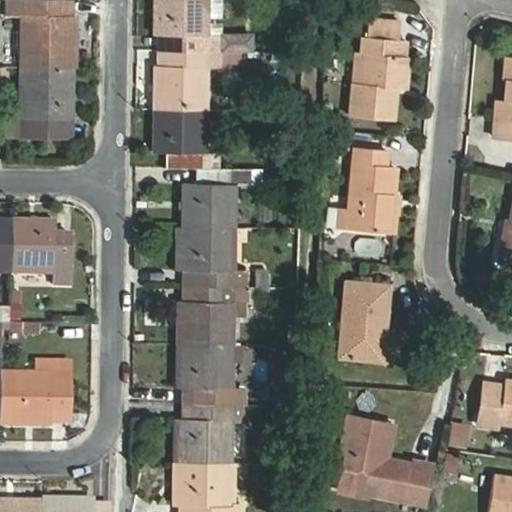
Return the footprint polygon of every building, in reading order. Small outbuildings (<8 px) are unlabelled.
[(8,0),(9,15),(21,15),(21,68),(74,69),(74,11),(64,11),(64,1),(40,0),(8,0)] [(156,0),(156,34),(159,34),(169,34),(168,50),(223,51),(251,51),(251,35),(209,35),(209,0),(156,0)] [(74,1),(64,1),(64,11),(74,11),(74,1)] [(356,52),(350,114),(394,118),(397,88),(401,89),(406,43),(397,42),(399,23),(364,20),(361,52),(356,52)] [(169,34),(159,34),(158,50),(168,50),(169,34)] [(168,66),(158,65),(155,65),(155,109),(207,109),(208,66),(222,66),(223,51),(168,50),(168,66)] [(168,50),(158,50),(158,65),(168,66),(168,50)] [(511,58),(508,58),(503,122),(494,121),(493,137),(511,138),(511,58)] [(20,117),(7,116),(7,135),(73,137),(74,69),(21,68),(20,117)] [(207,109),(155,109),(154,152),(169,152),(169,167),(199,168),(219,168),(220,153),(207,152),(207,109)] [(348,229),(389,233),(391,194),(395,195),(396,167),(386,166),(388,150),(355,148),(348,229)] [(262,184),(262,169),(219,168),(199,168),(199,183),(183,183),(182,226),(236,227),(236,184),(262,184)] [(0,272),(12,272),(13,219),(0,219),(0,272)] [(13,219),(12,272),(54,273),(54,284),(71,284),(72,232),(56,232),(56,220),(13,219)] [(182,226),(182,270),(185,270),(195,270),(194,285),(247,286),(248,269),(235,269),(236,227),(182,226)] [(195,270),(185,270),(184,285),(194,285),(195,270)] [(347,283),(340,357),(384,361),(390,361),(391,345),(384,344),(389,286),(347,283)] [(247,302),(247,286),(194,285),(194,300),(184,300),(181,300),(180,344),(234,345),(234,317),(234,302),(247,302)] [(194,285),(184,285),(184,300),(194,300),(194,285)] [(234,302),(234,317),(247,317),(247,302),(234,302)] [(40,322),(11,322),(10,342),(22,342),(22,334),(39,334),(40,322)] [(243,405),(245,405),(245,388),(233,388),(233,362),(234,345),(180,344),(180,387),(181,387),(191,388),(191,403),(243,405)] [(233,362),(244,362),(245,345),(234,345),(233,362)] [(35,361),(35,371),(54,372),(54,362),(35,361)] [(1,424),(54,425),(54,419),(54,412),(69,412),(70,362),(54,362),(54,372),(35,371),(2,371),(1,424)] [(511,380),(505,380),(504,385),(482,383),(476,425),(499,428),(500,423),(511,424),(511,380)] [(191,388),(181,387),(181,403),(191,403),(191,388)] [(243,420),(243,405),(191,403),(191,418),(181,418),(179,418),(179,461),(232,462),(233,419),(243,420)] [(191,403),(181,403),(181,418),(191,418),(191,403)] [(346,450),(380,457),(383,442),(378,441),(382,421),(350,414),(343,449),(346,450)] [(396,424),(382,421),(378,441),(383,442),(380,457),(389,459),(396,424)] [(449,423),(444,444),(463,448),(467,427),(449,423)] [(414,460),(413,464),(389,459),(380,457),(346,450),(338,492),(368,498),(369,494),(424,505),(432,464),(414,460)] [(191,505),(190,511),(241,511),(242,506),(231,506),(232,462),(179,461),(178,505),(181,505),(191,505)] [(511,511),(511,478),(496,476),(491,511),(511,511)] [(0,511),(43,511),(43,501),(0,499),(0,511)] [(95,511),(96,504),(96,501),(43,501),(43,511),(95,511)]
